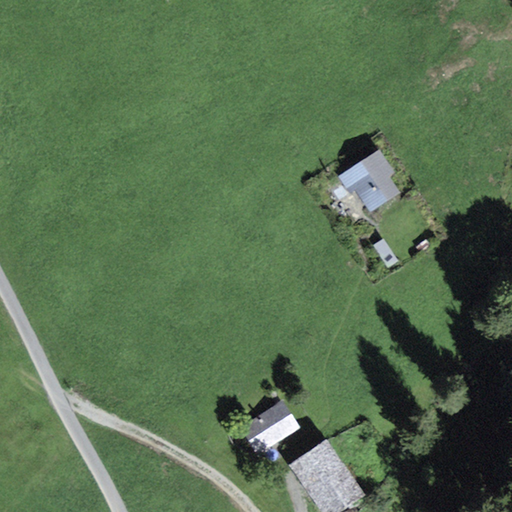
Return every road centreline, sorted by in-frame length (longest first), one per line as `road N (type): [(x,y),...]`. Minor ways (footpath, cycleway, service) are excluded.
road 1 (unclassified): [(118,511),(0,278)]
road 2 (track): [(60,400),(202,468),(251,511)]
